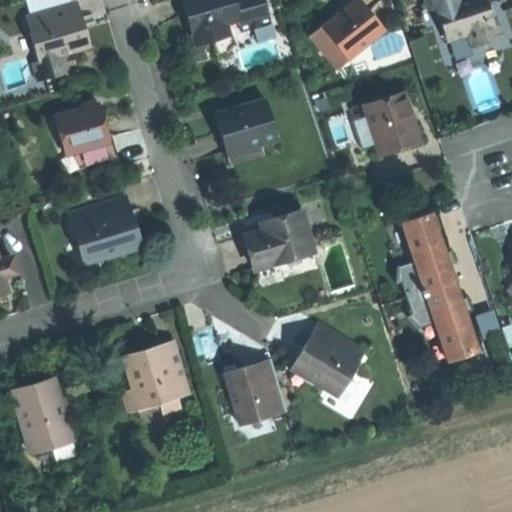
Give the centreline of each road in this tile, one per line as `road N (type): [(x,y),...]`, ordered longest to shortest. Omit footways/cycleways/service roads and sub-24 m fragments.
road 1 (track): [(133,511),(511,402)]
road 2 (residential): [(125,0),(192,225),(196,251),(182,276)]
road 3 (residential): [(182,276),(0,338)]
